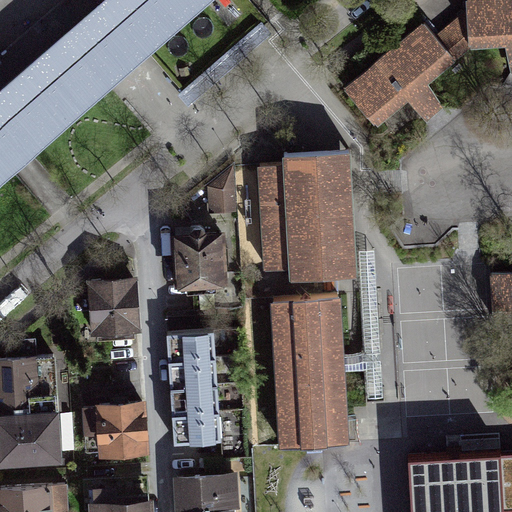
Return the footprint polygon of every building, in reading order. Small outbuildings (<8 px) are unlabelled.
[(131,61),(201,0),(93,0),(84,8),(0,80),(0,173),(18,158),(131,61)] [(511,0),(471,0),(471,39),(505,38),(510,62),(511,61),(511,0)] [(460,56),(424,14),(385,47),(344,82),(379,124),(421,89),(460,56)] [(322,145),(285,147),(286,163),(262,164),(267,260),(292,259),(292,272),(355,269),(352,209),(349,144),(322,145)] [(209,211),(237,210),(236,163),(209,187),(209,211)] [(196,229),(177,230),(180,286),(229,284),(226,227),(196,229)] [(511,268),(493,269),(495,318),(511,317),(511,268)] [(138,280),(89,282),(92,342),(119,340),(141,339),(138,280)] [(336,284),(274,287),(281,443),(343,440),(340,370),(336,284)] [(213,330),(169,332),(170,354),(171,364),(173,407),(174,417),(175,440),(219,438),(213,330)] [(59,352),(0,355),(0,398),(62,395),(59,352)] [(0,399),(0,437),(1,454),(35,451),(67,449),(63,395),(0,399)] [(87,449),(149,446),(147,398),(123,399),(84,401),(87,449)] [(511,511),(511,465),(398,471),(400,511),(511,511)] [(238,511),(237,470),(180,471),(181,507),(181,511),(238,511)] [(63,486),(0,489),(0,511),(50,511),(50,504),(64,503),(63,486)] [(150,511),(150,490),(92,493),(93,511),(150,511)]
